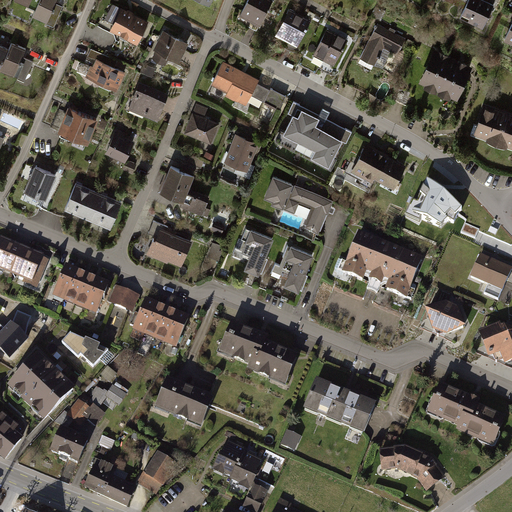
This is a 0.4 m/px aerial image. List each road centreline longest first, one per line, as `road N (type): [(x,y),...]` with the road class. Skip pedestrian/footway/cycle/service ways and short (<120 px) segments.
road 1 (residential): [(114,262),(395,362),(427,354),(511,387)]
road 2 (residential): [(213,37),(428,149),(497,209)]
road 3 (residential): [(114,262),(213,37)]
road 4 (residential): [(91,0),(0,200)]
road 5 (residential): [(0,215),(114,262)]
